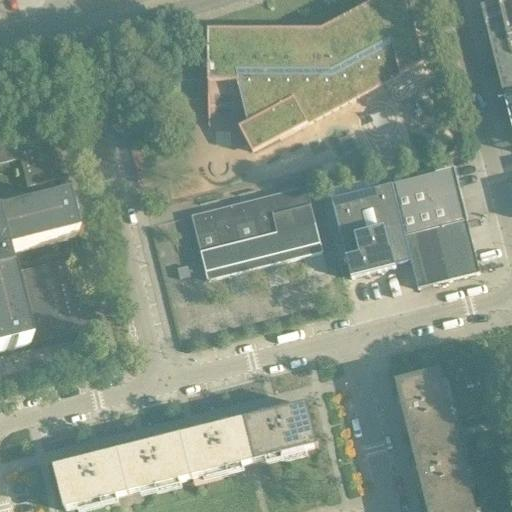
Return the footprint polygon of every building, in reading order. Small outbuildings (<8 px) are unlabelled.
[(244,109),(257,157),(423,66),(416,38),(410,39),(400,0),(390,0),(323,37),(213,35),(212,58),(210,58),(210,108),(244,109)] [(511,0),(481,8),(504,97),(511,130),(511,0)] [(61,181),(56,164),(48,131),(28,136),(33,158),(20,161),(27,190),(61,181)] [(160,138),(158,131),(150,133),(152,140),(160,138)] [(33,158),(28,136),(0,143),(0,166),(20,161),(33,158)] [(454,172),(435,176),(392,187),(405,239),(436,232),(467,224),(454,172)] [(396,269),(411,265),(405,239),(392,187),(332,202),(352,282),(396,271),(396,269)] [(191,217),(196,237),(216,232),(220,250),(200,255),(207,283),(323,255),(310,204),(307,189),(191,217)] [(0,337),(24,332),(10,276),(8,277),(3,257),(75,239),(71,224),(60,227),(58,218),(69,215),(66,201),(0,216),(0,337)] [(467,224),(436,232),(449,284),(480,276),(467,224)] [(405,239),(411,265),(418,292),(449,284),(436,232),(405,239)] [(97,329),(80,259),(51,266),(68,337),(97,329)] [(191,279),(188,268),(177,271),(180,281),(191,279)] [(442,375),(397,386),(413,451),(458,439),(442,375)] [(271,417),(245,423),(255,466),(318,450),(308,408),(280,415),(279,413),(271,415),(271,417)] [(208,432),(182,439),(192,482),(255,466),(245,423),(217,430),(217,428),(208,431),(208,432)] [(146,448),(119,455),(129,497),(192,482),(182,439),(154,446),(154,444),(145,446),(146,448)] [(458,439),(413,451),(428,511),(440,511),(474,504),(458,439)] [(55,471),(65,511),(70,511),(129,497),(119,455),(91,462),(91,460),(82,462),(83,464),(55,471)]
